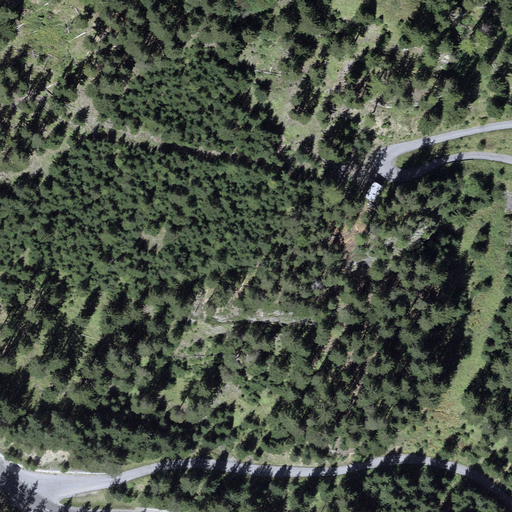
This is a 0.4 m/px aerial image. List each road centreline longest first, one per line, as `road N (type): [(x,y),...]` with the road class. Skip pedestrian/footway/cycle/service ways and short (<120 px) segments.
road 1 (unclassified): [(511,503),(485,478),(410,457),(303,471),(186,461),(32,493)]
road 2 (unclassified): [(511,120),(399,146),(387,166),(398,175),(443,156),(511,158)]
